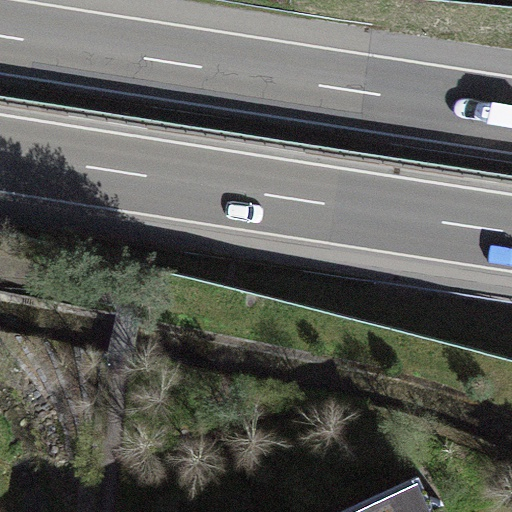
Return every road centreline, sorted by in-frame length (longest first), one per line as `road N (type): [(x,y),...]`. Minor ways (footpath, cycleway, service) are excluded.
road 1 (motorway): [(511,113),(0,33)]
road 2 (motorway): [(0,155),(511,235)]
